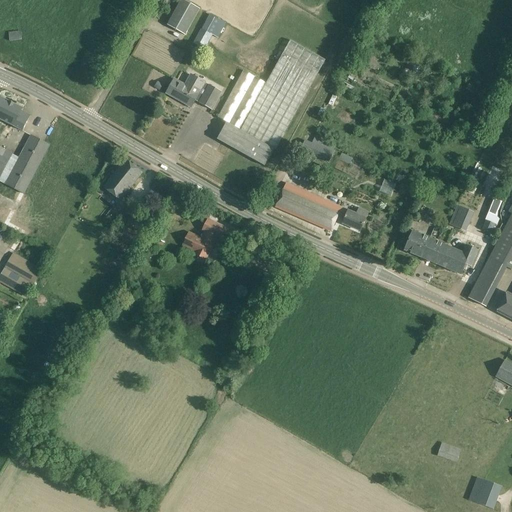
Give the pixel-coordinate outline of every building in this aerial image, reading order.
[(200,10),(182,0),(181,0),(167,26),(185,36),(200,10)] [(210,16),(202,31),(201,30),(194,44),(205,50),(213,36),(219,40),(227,25),(210,16)] [(9,33),(10,41),(22,40),(20,31),(9,33)] [(265,167),(275,150),(276,151),(326,61),(291,41),(267,84),(243,71),(218,118),(227,123),(217,140),(265,167)] [(414,64),(411,71),(416,74),(419,76),(423,70),(422,69),(414,64)] [(185,86),(175,80),(167,94),(192,108),(197,100),(201,103),(200,104),(212,111),(222,93),(210,86),(210,87),(205,84),(206,83),(191,75),(185,86)] [(159,91),(163,85),(158,81),(154,88),(159,91)] [(0,120),(23,132),(31,116),(23,112),(23,109),(1,98),(0,101),(0,120)] [(14,155),(0,147),(0,182),(5,185),(24,195),(50,146),(31,135),(19,158),(14,155)] [(312,143),(306,141),(302,149),(329,162),(336,147),(315,137),(312,143)] [(121,202),(143,174),(126,161),(104,188),(121,202)] [(384,180),(381,193),(393,196),(397,184),(384,180)] [(331,233),(338,218),(345,221),(343,225),(360,232),(369,213),(359,209),(357,215),(342,208),(287,184),(275,208),(331,233)] [(486,219),(482,228),(492,233),(496,223),(500,224),(497,210),(504,196),(494,191),(491,196),(496,198),(486,219)] [(502,234),(489,259),(506,267),(511,270),(511,269),(511,207),(509,214),(511,215),(506,226),(502,234)] [(130,246),(144,223),(142,222),(145,219),(141,215),(130,208),(127,214),(132,217),(119,240),(130,246)] [(449,224),(465,231),(470,220),(455,213),(449,224)] [(208,220),(203,232),(205,233),(202,239),(189,233),(183,246),(195,252),(194,254),(206,260),(216,240),(228,246),(235,233),(208,220)] [(409,232),(404,244),(407,246),(405,252),(461,275),(466,265),(472,267),(479,250),(467,245),(463,254),(459,252),(413,232),(413,233),(409,232)] [(154,238),(145,256),(155,261),(164,243),(154,238)] [(41,264),(13,249),(0,274),(28,288),(41,264)] [(489,259),(469,298),(486,307),(506,267),(489,259)] [(511,295),(507,293),(497,313),(511,320),(511,295)] [(511,363),(506,360),(496,378),(511,386),(511,363)] [(442,443),(438,456),(457,463),(461,450),(442,443)] [(494,511),(503,488),(478,479),(469,502),(494,511)]
